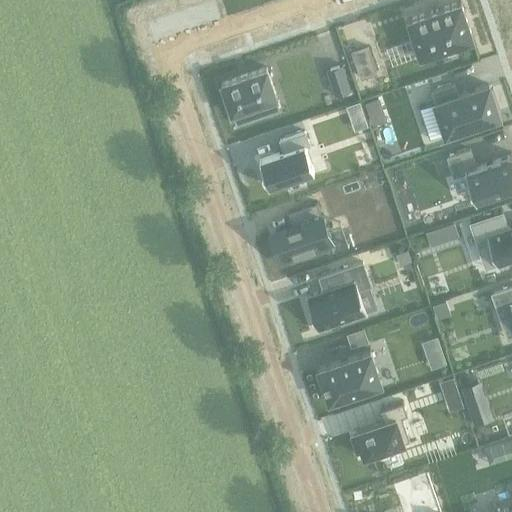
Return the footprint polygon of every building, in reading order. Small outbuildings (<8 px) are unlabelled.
[(409,19),(407,19),(408,21),(409,21),(420,55),(419,55),(420,57),(422,56),(471,39),(472,40),(474,39),(473,37),(461,3),(462,3),(461,1),(459,2),(410,19),(409,19)] [(368,46),(352,51),(361,78),(377,72),(368,46)] [(343,66),(327,71),(335,94),(350,89),(343,66)] [(267,68),(221,83),(232,113),(233,113),(233,115),(237,126),(281,111),(277,100),(276,98),(277,98),(267,68)] [(455,83),(431,91),(434,99),(435,103),(445,135),(500,116),(498,111),(500,110),(493,89),(491,90),(489,85),(459,94),(458,92),(455,83)] [(284,151),(260,160),(269,186),(314,170),(305,146),(309,144),(305,131),(280,140),(284,151)] [(470,151),(447,159),(453,177),(465,173),(475,202),(511,189),(511,156),(476,169),(470,151)] [(292,224),(275,230),(278,241),(275,242),(281,261),(332,244),(317,202),(288,212),(292,224)] [(502,212),(470,223),(479,249),(490,245),(497,265),(511,259),(511,225),(508,227),(502,212)] [(454,223),(442,228),(446,239),(458,235),(454,223)] [(307,294),(306,295),(318,330),(319,330),(319,329),(365,313),(366,314),(367,314),(359,290),(359,289),(371,285),(363,262),(320,277),(320,278),(325,277),(328,286),(324,287),(324,290),(323,290),(308,296),(307,294)] [(511,286),(492,293),(498,309),(511,304),(511,307),(511,286)] [(446,300),(432,305),(437,318),(450,313),(446,300)] [(371,350),(318,368),(329,401),(382,383),(371,350)] [(444,355),(428,360),(431,368),(446,362),(444,355)] [(454,378),(442,382),(451,410),(463,406),(454,378)] [(478,382),(462,387),(474,423),(490,418),(478,382)] [(384,421),(352,432),(361,457),(380,450),(381,454),(400,448),(399,444),(410,440),(398,404),(381,410),(384,421)]
